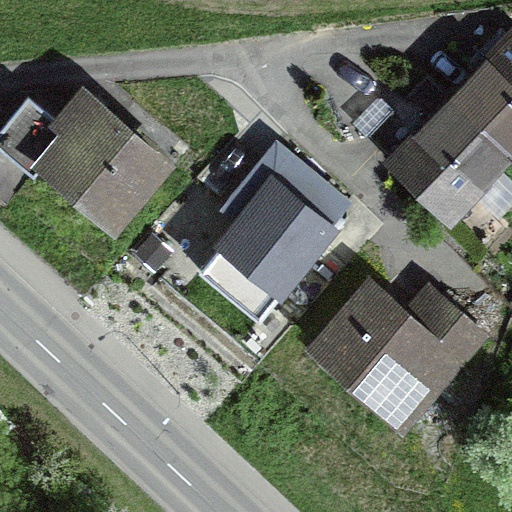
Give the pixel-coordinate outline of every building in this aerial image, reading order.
[(484,57),(451,92),(428,70),(380,121),(393,134),(403,143),(387,159),(451,220),(511,155),(511,38),(506,33),(484,57)] [(176,157),(82,75),(52,110),(28,89),(0,121),(0,141),(34,171),(40,164),(114,228),(176,157)] [(217,271),(260,308),(335,223),(328,217),(344,199),(300,161),(272,194),(254,178),(228,207),(242,219),(224,240),(235,249),(217,271)] [(155,269),(172,249),(147,230),(131,251),(155,269)] [(304,336),(405,426),(491,331),(429,276),(407,300),(368,265),(304,336)]
